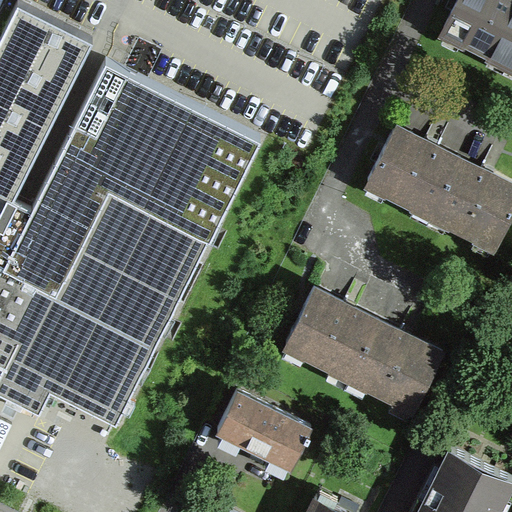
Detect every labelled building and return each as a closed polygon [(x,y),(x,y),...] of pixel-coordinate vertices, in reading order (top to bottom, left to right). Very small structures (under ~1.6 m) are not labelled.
[(511,0),(443,0),(429,26),(511,69),(511,0)] [(0,179),(72,37),(6,4),(0,15),(0,261),(0,362),(6,366),(0,377),(0,391),(39,411),(49,391),(112,423),(256,136),(108,62),(33,211),(0,194),(0,179)] [(511,207),(511,177),(388,120),(357,185),(493,248),(511,207)] [(303,278),(272,339),(404,406),(435,344),(303,278)] [(310,420),(238,379),(215,421),(287,461),(310,420)] [(511,473),(447,445),(413,511),(497,511),(511,482),(511,473)] [(315,490),(303,511),(364,511),(365,511),(315,490)] [(247,511),(231,502),(225,511),(247,511)]
